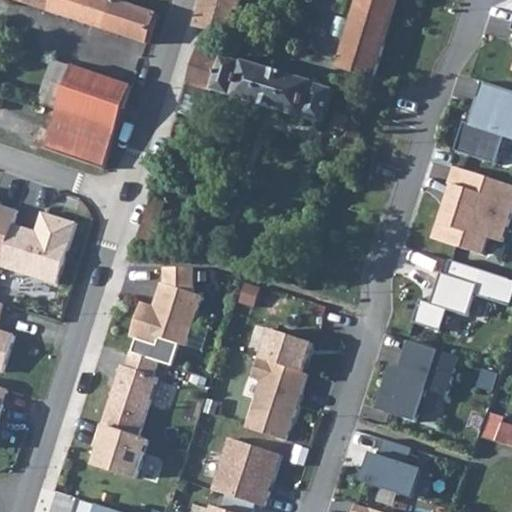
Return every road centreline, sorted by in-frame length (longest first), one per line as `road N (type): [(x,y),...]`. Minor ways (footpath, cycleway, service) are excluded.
road 1 (residential): [(312,511),(375,311),(381,266),(478,0)]
road 2 (residential): [(28,504),(127,194)]
road 3 (residential): [(127,194),(188,0)]
road 4 (residential): [(0,152),(127,194)]
